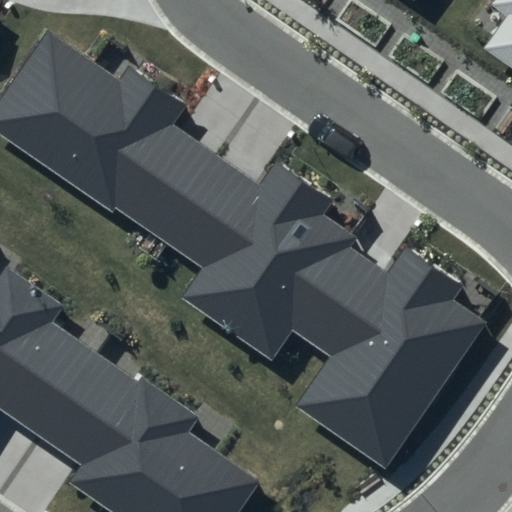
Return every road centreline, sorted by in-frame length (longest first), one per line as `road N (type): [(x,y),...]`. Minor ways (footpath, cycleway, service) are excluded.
road 1 (residential): [(511,186),(224,0)]
road 2 (residential): [(511,333),(381,511)]
